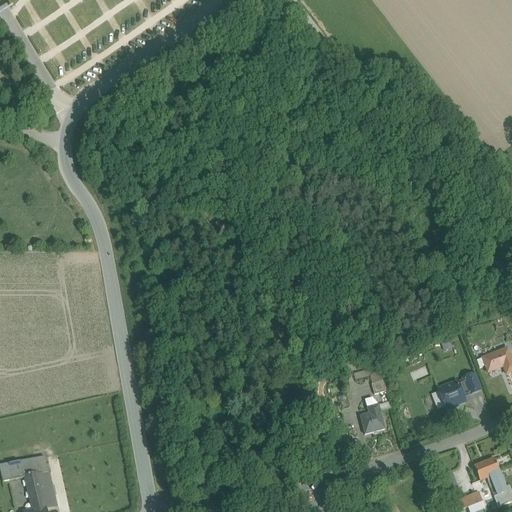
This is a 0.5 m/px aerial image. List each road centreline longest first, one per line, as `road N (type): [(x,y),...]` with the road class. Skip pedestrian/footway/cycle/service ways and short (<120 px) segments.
road 1 (tertiary): [(65,136),(68,167),(105,237),(157,511)]
road 2 (unclassified): [(511,268),(484,256),(294,0)]
road 3 (unclassified): [(304,490),(511,421)]
road 4 (tertiary): [(228,0),(86,101),(65,136)]
